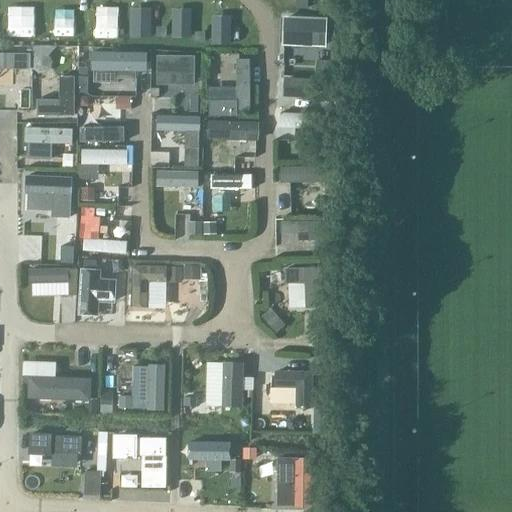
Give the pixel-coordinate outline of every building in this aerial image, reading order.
[(148,17),(132,17),(132,37),(148,37),(148,17)] [(189,17),(173,17),(173,37),(189,37),(189,17)] [(283,17),(282,45),(325,46),(326,19),(283,17)] [(229,24),(213,23),(212,43),(228,44),(229,24)] [(146,53),(91,52),(91,70),(146,71),(146,53)] [(0,53),(0,68),(30,69),(30,53),(0,53)] [(194,56),(156,55),(156,71),(194,72),(194,56)] [(291,56),(291,70),(319,71),(320,57),(291,56)] [(250,61),(236,61),(236,110),(250,110),(250,61)] [(0,69),(0,87),(20,88),(20,69),(0,69)] [(74,77),(59,77),(59,99),(36,99),(36,115),(74,116),(74,77)] [(330,80),(283,77),(282,97),(329,100),(330,80)] [(135,114),(135,98),(95,98),(95,114),(135,114)] [(318,114),(280,113),(279,128),(317,129),(318,114)] [(199,117),(156,116),(156,130),(199,131),(199,117)] [(257,123),(209,121),(208,138),(256,140),(257,123)] [(72,128),(24,127),(24,142),(72,144),(72,128)] [(123,127),(79,127),(79,142),(123,141),(123,127)] [(127,150),(81,150),(81,165),(127,165),(127,150)] [(324,166),(280,168),(280,182),(324,180),(324,166)] [(198,172),(156,171),(156,186),(197,187),(198,172)] [(71,177),(25,175),(24,194),(52,195),(51,217),(69,218),(71,177)] [(251,175),(211,175),(211,189),(251,189),(251,175)] [(114,186),(88,187),(89,203),(114,202),(114,186)] [(196,192),(195,206),(210,207),(211,192),(196,192)] [(324,220),(280,220),(279,233),(297,233),(297,240),(323,240),(324,220)] [(83,238),(82,250),(125,254),(126,241),(83,238)] [(132,265),(131,307),(147,308),(148,282),(166,283),(166,267),(132,265)] [(305,283),(305,307),(323,306),(322,267),(285,268),(286,284),(305,283)] [(68,268),(28,269),(29,283),(68,283),(68,268)] [(100,270),(81,269),(78,314),(97,315),(98,301),(114,302),(116,280),(99,279),(100,270)] [(242,407),(243,362),(222,362),(221,407),(242,407)] [(163,411),(164,365),(148,365),(147,410),(163,411)] [(296,387),(296,405),(311,406),(312,372),(275,372),(275,387),(296,387)] [(27,398),(90,400),(90,378),(28,376),(27,398)] [(312,434),(327,435),(328,410),(313,409),(312,434)] [(81,436),(30,434),(29,453),(81,455),(81,436)] [(167,438),(115,436),(114,456),(134,457),(134,455),(166,456),(167,438)] [(229,442),(189,442),(188,459),(229,460),(229,442)] [(278,458),(277,474),(295,474),(295,506),(310,506),(311,459),(278,458)]
